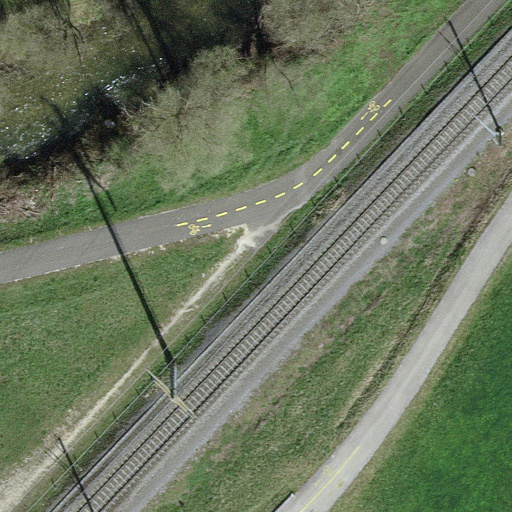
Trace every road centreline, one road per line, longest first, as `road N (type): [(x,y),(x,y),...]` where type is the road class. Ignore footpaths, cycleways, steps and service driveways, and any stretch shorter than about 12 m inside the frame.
road 1 (track): [(473,0),(319,161),(0,257)]
road 2 (track): [(511,214),(374,424),(302,511)]
